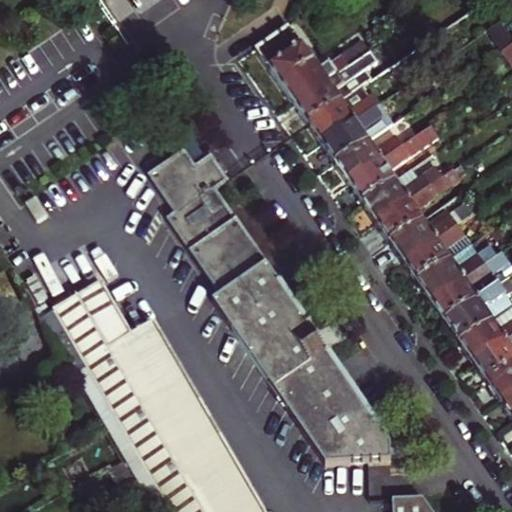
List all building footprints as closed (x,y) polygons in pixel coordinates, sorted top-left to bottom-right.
[(261,37),(298,89),(314,78),(317,83),(333,71),(332,68),(353,53),(347,43),(338,49),(333,49),(323,57),(319,50),(321,46),(314,36),(309,36),(293,15),(261,37)] [(310,106),(314,112),(347,88),(341,80),(361,65),(376,54),(367,43),(353,53),(332,68),(333,71),(317,83),(314,78),(298,89),(310,106)] [(341,80),(347,88),(367,73),(361,65),(341,80)] [(367,73),(347,88),(354,98),(375,83),(367,73)] [(405,76),(390,87),(398,98),(414,87),(405,76)] [(360,108),(382,93),(375,83),(354,98),(347,88),(314,112),(324,127),(326,130),(343,119),(345,122),(363,112),(360,108)] [(338,145),(341,150),(374,127),(369,119),(394,101),(386,90),(382,93),(360,108),(363,112),(345,122),(343,119),(326,130),(338,145)] [(387,147),(425,121),(419,112),(381,137),(374,127),(341,150),(351,165),(355,170),(371,158),(374,162),(389,151),(387,147)] [(432,132),(425,121),(387,147),(389,151),(374,162),(371,158),(355,170),(365,184),(368,189),(401,165),(396,158),(432,132)] [(336,455),(398,453),(397,435),(216,182),(232,171),(208,137),(193,149),(188,142),(159,162),(187,202),(172,213),(223,286),(219,289),(336,455)] [(415,186),(438,170),(429,161),(408,176),(401,165),(368,189),(378,203),(381,208),(398,196),(401,199),(417,189),(415,186)] [(448,163),(438,170),(415,186),(417,189),(401,199),(398,196),(381,208),(383,210),(392,222),(397,229),(430,205),(423,196),(455,174),(448,163)] [(444,225),(465,211),(488,194),(478,180),(470,185),(472,190),(458,199),(450,205),(444,195),(430,205),(397,229),(406,242),(410,247),(426,236),(430,240),(446,229),(444,225)] [(451,190),(444,195),(450,205),(458,199),(451,190)] [(472,222),(465,211),(444,225),(446,229),(430,240),(426,236),(410,247),(412,250),(420,261),(425,268),(458,245),(451,236),(472,222)] [(472,222),(451,236),(458,245),(470,237),(478,231),(472,222)] [(476,246),(470,237),(458,245),(464,255),(476,246)] [(52,268),(62,289),(109,261),(97,241),(52,268)] [(458,245),(425,268),(434,281),(437,285),(453,274),(455,277),(472,267),(470,264),(491,249),(485,241),(464,255),(458,245)] [(499,259),(491,249),(470,264),(472,267),(455,277),(453,274),(437,285),(438,288),(447,300),(452,307),(484,284),(478,275),(499,259)] [(140,313),(109,261),(62,289),(190,511),(450,511),(433,488),(402,490),(402,511),(282,511),(160,302),(140,313)] [(511,277),(506,269),(484,284),(452,307),(461,320),(467,329),(500,306),(506,301),(500,293),(511,283),(511,277)] [(80,353),(173,511),(190,511),(62,289),(48,298),(80,353)] [(500,306),(467,329),(476,342),(482,349),(483,351),(499,339),(496,334),(511,324),(511,313),(507,317),(500,306)] [(495,367),(511,355),(511,324),(496,334),(499,339),(483,351),(490,361),(495,367)] [(511,355),(495,367),(505,382),(508,386),(511,383),(511,355)]
